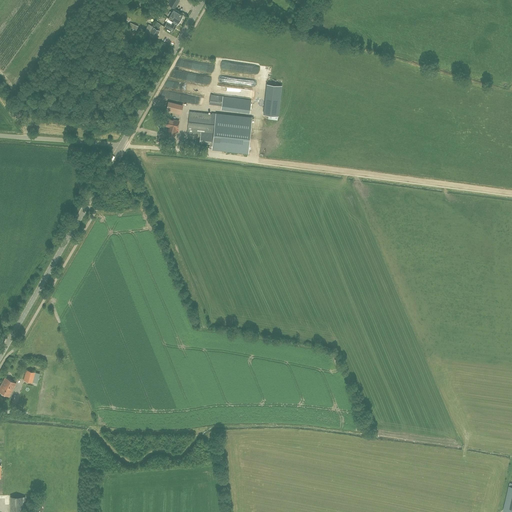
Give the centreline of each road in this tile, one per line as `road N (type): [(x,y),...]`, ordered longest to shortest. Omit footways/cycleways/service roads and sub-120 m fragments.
road 1 (track): [(511,192),(188,152)]
road 2 (tertiary): [(0,356),(121,146)]
road 3 (tertiary): [(121,146),(206,0)]
road 4 (unclassified): [(121,146),(0,136)]
